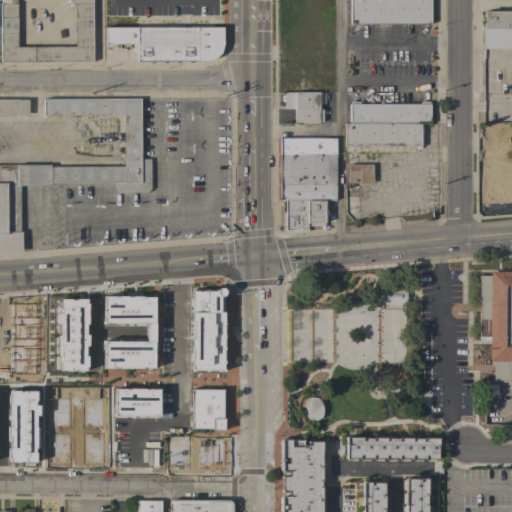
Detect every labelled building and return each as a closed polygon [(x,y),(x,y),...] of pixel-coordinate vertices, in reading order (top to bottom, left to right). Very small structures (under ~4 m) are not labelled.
[(92,0),(92,61),(0,62),(0,3),(1,3),(0,0),(92,0)] [(430,0),(430,24),(349,24),(349,0),(430,0)] [(511,11),(511,48),(483,48),(483,11),(493,11),(493,4),(506,4),(506,11),(508,11),(511,11)] [(136,27),(136,17),(213,17),(213,27),(136,27)] [(216,27),(216,26),(223,26),(223,44),(221,53),(214,60),(206,62),(136,61),(136,52),(132,52),(132,44),(104,44),(104,27),(136,27),(213,27),(216,27)] [(504,68),(511,68),(511,81),(503,81),(504,68)] [(324,93),(324,104),(318,104),(318,109),(322,109),(322,122),(318,122),(318,123),(294,123),(294,109),(283,109),(283,92),(324,93)] [(0,164),(38,164),(49,164),(49,167),(123,167),(123,114),(42,115),(42,99),(139,98),(140,159),(150,159),(150,189),(146,193),(114,193),(114,183),(50,183),(50,185),(39,185),(19,186),(19,231),(21,231),(21,251),(0,252),(0,164)] [(0,99),(27,99),(27,115),(0,115),(0,99)] [(349,102),(359,102),(359,104),(419,104),(419,101),(429,101),(429,104),(429,123),(420,123),(420,124),(349,124),(349,102)] [(420,124),(420,146),(414,146),(414,153),(345,153),(345,146),(344,146),(344,124),(349,124),(420,124)] [(278,184),(276,184),(276,170),(278,170),(278,169),(276,169),(276,155),(278,155),(278,153),(276,153),(276,140),(278,140),(278,138),(335,138),(335,186),(278,186),(278,184)] [(372,183),(347,184),(347,164),(372,164),(372,183)] [(276,200),(276,186),(278,186),(335,186),(335,200),(324,200),(281,200),(278,200),(276,200)] [(324,200),(324,225),(306,225),(306,228),(284,228),(284,214),(281,214),(281,200),(324,200)] [(493,362),(490,362),(490,361),(489,361),(489,337),(478,336),(479,275),(489,275),(489,271),(511,271),(511,382),(492,382),(493,362)] [(167,343),(188,343),(188,358),(231,358),(230,323),(188,324),(187,278),(166,278),(167,343)] [(160,382),(160,280),(136,280),(136,350),(103,350),(103,359),(17,359),(17,368),(3,368),(3,378),(16,378),(16,383),(160,382)] [(405,288),(405,304),(383,304),(383,288),(405,288)] [(197,291),(232,292),(229,378),(196,377),(197,291)] [(496,394),(483,394),(483,384),(496,384),(496,394)] [(119,392),(166,393),(165,423),(119,421),(119,392)] [(160,445),(160,405),(137,405),(137,445),(160,445)] [(167,435),(187,436),(187,469),(167,470),(167,435)] [(229,471),(229,436),(214,436),(214,443),(197,443),(197,450),(186,450),(186,470),(198,470),(198,471),(229,471)] [(436,437),(435,458),(343,458),(344,436),(436,437)] [(320,511),(280,511),(280,439),(289,439),(289,447),(302,446),(302,444),(306,444),(306,441),(320,441),(320,511)] [(403,511),(403,478),(417,478),(417,477),(425,477),(424,511),(403,511)] [(360,511),(361,482),(382,482),(381,511),(360,511)] [(169,511),(169,501),(216,500),(216,499),(229,498),(233,502),(233,511),(169,511)] [(136,511),(136,500),(160,500),(160,511),(136,511)]
